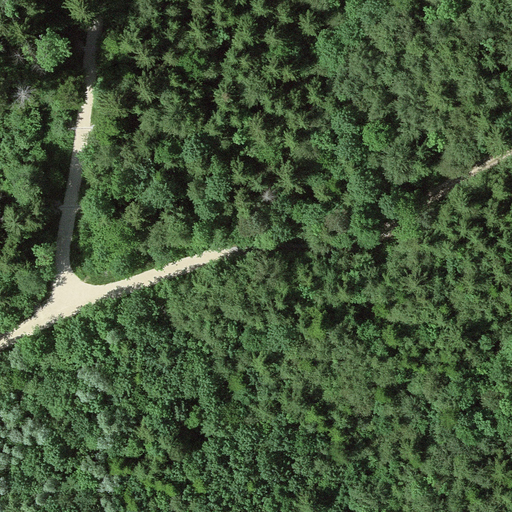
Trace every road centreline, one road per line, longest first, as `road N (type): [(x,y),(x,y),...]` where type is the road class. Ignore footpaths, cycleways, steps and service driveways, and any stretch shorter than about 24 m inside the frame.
road 1 (track): [(511,142),(363,243),(331,252),(229,248),(194,256),(0,343)]
road 2 (track): [(52,318),(96,0)]
